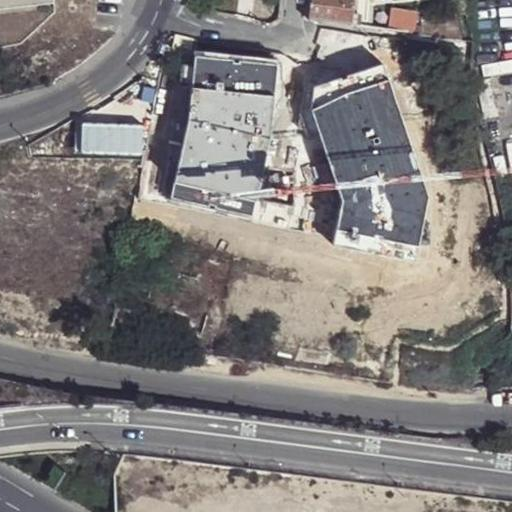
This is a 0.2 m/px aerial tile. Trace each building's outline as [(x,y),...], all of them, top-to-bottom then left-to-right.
[(352,0),(309,0),(308,20),(350,25),(352,0)] [(390,9),(387,30),(413,34),(414,25),(415,13),(390,9)] [(433,37),(433,16),(419,16),(419,25),(420,35),(433,37)] [(433,37),(463,40),(458,18),(433,16),(433,37)] [(275,63),(196,55),(189,121),(171,199),(252,218),(269,141),(275,63)] [(346,96),(314,112),(342,204),(337,230),(418,246),(428,195),(389,84),(346,96)]
